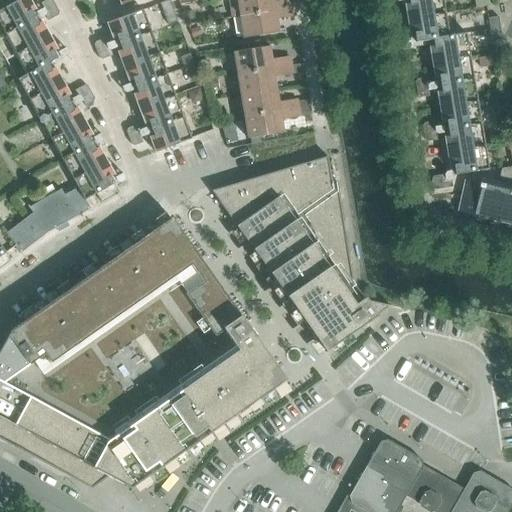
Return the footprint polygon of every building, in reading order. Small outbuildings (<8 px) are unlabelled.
[(60,57),(38,16),(29,0),(18,0),(0,10),(0,25),(27,74),(27,75),(51,61),(51,62),(60,57)] [(45,0),(41,3),(45,11),(55,6),(52,0),(45,0)] [(167,0),(160,3),(163,14),(173,10),(168,0),(167,0)] [(236,0),(239,16),(294,7),(293,1),(291,0),(284,0),(273,2),(273,0),(236,0)] [(442,0),(404,0),(411,43),(426,41),(428,40),(449,36),(448,36),(442,0)] [(55,6),(45,11),(46,12),(45,15),(48,21),(58,15),(59,12),(55,6)] [(294,7),(239,16),(243,38),(279,32),(276,19),(293,17),(295,14),(294,7)] [(142,10),(107,23),(131,88),(167,74),(142,10)] [(163,14),(167,25),(177,21),(173,10),(163,14)] [(488,18),(489,30),(500,28),(498,17),(488,18)] [(500,28),(489,30),(491,41),(502,39),(500,28)] [(465,33),(448,36),(449,36),(428,40),(426,41),(427,44),(429,44),(439,108),(477,102),(465,33)] [(94,45),(96,51),(107,47),(104,39),(95,42),(94,45)] [(233,52),(237,74),(291,65),(290,59),(287,57),(271,59),(269,46),(233,52)] [(99,58),(102,59),(112,56),(110,50),(107,48),(107,47),(96,51),(99,58)] [(180,57),(184,68),(194,65),(190,54),(180,57)] [(17,79),(29,100),(51,140),(83,121),(51,62),(51,61),(27,75),(27,74),(17,79)] [(194,65),(184,68),(188,79),(198,75),(194,65)] [(237,74),(240,96),(276,90),(274,77),(290,74),(292,72),(291,65),(237,74)] [(191,139),(167,74),(131,88),(155,152),(191,139)] [(415,82),(416,89),(427,87),(429,84),(428,78),(417,79),(415,82)] [(80,97),(80,98),(91,92),(87,86),(84,85),(74,91),(77,96),(80,97)] [(427,87),(416,89),(417,96),(420,98),(429,97),(427,87)] [(240,96),(244,117),(298,108),(297,101),(294,99),(278,102),(276,90),(240,96)] [(91,92),(80,98),(85,106),(93,102),(94,98),(91,92)] [(477,102),(439,108),(451,176),(488,170),(477,102)] [(298,108),(244,117),(247,139),(283,133),(281,120),(297,117),(299,114),(298,108)] [(83,121),(51,140),(77,188),(85,200),(96,194),(105,189),(114,184),(117,182),(83,121)] [(422,125),(423,134),(435,132),(433,123),(422,125)] [(126,131),(128,138),(139,134),(139,133),(140,130),(138,124),(127,128),(126,131)] [(435,132),(423,134),(425,142),(438,140),(437,135),(435,133),(435,132)] [(139,134),(128,138),(131,145),(134,146),(143,143),(139,134)] [(327,157),(212,192),(324,353),(390,306),(355,298),(337,183),(332,184),(327,157)] [(511,167),(501,169),(498,180),(511,183),(511,167)] [(432,188),(435,190),(452,187),(451,180),(448,180),(445,178),(444,175),(433,177),(431,179),(432,188)] [(511,191),(465,181),(458,212),(511,224),(511,191)] [(119,193),(114,184),(105,189),(110,198),(119,193)] [(6,233),(14,246),(20,253),(48,232),(90,209),(85,200),(77,188),(64,195),(61,189),(28,208),(32,213),(6,233)] [(105,189),(96,194),(101,203),(110,198),(105,189)] [(10,331),(0,349),(0,439),(72,479),(81,462),(116,481),(130,489),(135,485),(285,380),(221,290),(171,218),(155,229),(21,323),(10,331)] [(0,225),(0,256),(4,253),(14,246),(6,233),(0,225)] [(10,261),(4,253),(0,256),(0,264),(2,267),(10,261)] [(396,511),(405,496),(422,466),(420,459),(387,440),(380,442),(348,496),(350,504),(365,511),(396,511)] [(405,496),(432,511),(450,511),(464,490),(463,489),(422,466),(405,496)] [(464,490),(450,511),(506,511),(511,502),(511,489),(480,471),(473,473),(463,489),(464,490)]
